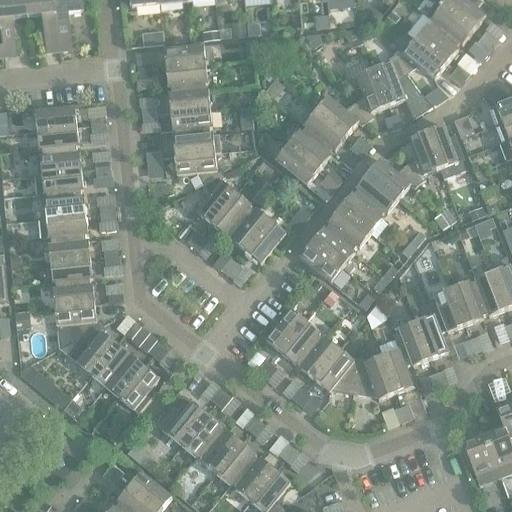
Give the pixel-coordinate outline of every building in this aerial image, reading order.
[(18,60),(14,22),(28,21),(26,0),(0,0),(0,11),(2,33),(4,48),(5,61),(18,60)] [(60,55),(54,0),(26,0),(28,21),(43,19),(47,56),(60,55)] [(54,0),(60,55),(72,53),(69,17),(84,15),(82,0),(54,0)] [(159,8),(158,0),(130,0),(132,11),(159,8)] [(186,6),(185,0),(158,0),(159,8),(186,6)] [(446,0),(441,7),(475,34),(486,20),(477,12),(484,5),(478,0),(446,0)] [(432,28),(459,50),(460,48),(462,49),(475,34),(441,7),(440,6),(436,6),(429,15),(428,20),(434,25),(432,28)] [(459,50),(432,28),(430,31),(428,29),(415,44),(446,69),(458,54),(456,53),(459,50)] [(498,41),(486,32),(482,38),(493,47),(498,41)] [(493,47),(482,38),(476,44),(488,53),(493,47)] [(446,69),(415,44),(404,57),(402,55),(396,59),(408,77),(419,70),(435,83),(446,69)] [(213,63),(212,53),(210,49),(165,54),(167,72),(206,68),(212,68),(211,67),(213,63)] [(405,105),(398,83),(408,77),(396,59),(389,63),(391,68),(374,74),(389,110),(405,105)] [(154,74),(153,66),(138,67),(139,75),(154,74)] [(470,76),(459,66),(453,73),(464,82),(470,76)] [(208,88),(206,68),(167,72),(169,91),(172,91),(172,94),(205,91),(204,88),(208,88)] [(464,82),(453,73),(449,79),(460,88),(464,82)] [(154,81),(154,74),(139,75),(140,83),(154,81)] [(389,110),(374,74),(357,81),(364,100),(356,106),(369,124),(374,121),(372,116),(389,110)] [(210,114),(208,94),(205,94),(205,91),(172,94),(172,97),(169,97),(171,117),(210,114)] [(369,124),(356,106),(344,114),(328,101),(316,115),(347,141),(359,127),(362,129),(369,124)] [(511,103),(490,112),(497,128),(511,122),(511,103)] [(158,117),(157,110),(142,111),(143,119),(158,117)] [(78,131),(76,112),(36,116),(38,135),(78,131)] [(212,131),(210,114),(171,117),(173,135),(176,135),(176,138),(209,135),(209,132),(212,131)] [(347,141),(316,115),(304,130),(307,132),(305,134),(331,157),(333,154),(335,155),(347,141)] [(405,130),(400,116),(393,119),(398,132),(405,130)] [(159,125),(158,118),(158,117),(143,119),(144,127),(159,125)] [(468,118),(457,123),(463,138),(474,133),(468,118)] [(106,128),(106,119),(93,120),(94,129),(106,128)] [(398,132),(393,119),(386,121),(391,135),(398,132)] [(511,141),(511,122),(497,128),(503,145),(511,141)] [(463,164),(454,139),(448,141),(444,129),(426,136),(440,172),(445,183),(465,176),(461,164),(463,164)] [(80,150),(78,131),(38,135),(40,153),(42,153),(43,155),(77,152),(77,150),(80,150)] [(331,157),(305,134),(302,137),(300,135),(288,149),(319,175),(331,160),(329,159),(331,157)] [(175,160),(214,156),(221,156),(219,137),(210,138),(209,135),(176,138),(176,141),(174,142),(175,160)] [(440,172),(426,136),(409,142),(416,163),(406,170),(420,188),(425,183),(423,178),(440,172)] [(372,149),(360,139),(355,146),(367,155),(372,149)] [(511,141),(503,145),(501,146),(508,163),(511,161),(511,141)] [(367,155),(355,146),(350,152),(362,161),(367,155)] [(319,175),(288,149),(276,164),(308,190),(319,175)] [(82,174),(80,156),(78,156),(77,152),(43,155),(43,159),(39,160),(41,179),(82,174)] [(162,161),(162,154),(147,155),(148,162),(162,161)] [(215,175),(214,156),(175,160),(177,179),(197,177),(202,187),(222,177),(220,174),(215,175)] [(163,170),(162,161),(148,162),(149,171),(163,170)] [(111,171),(110,164),(95,165),(96,173),(111,171)] [(420,188),(406,170),(397,177),(381,164),(369,178),(399,203),(411,189),(415,192),(420,188)] [(112,179),(111,171),(96,173),(97,180),(112,179)] [(84,193),(82,174),(41,179),(35,179),(37,198),(47,197),(47,201),(82,197),(81,193),(84,193)] [(344,184),(332,174),(327,181),(338,190),(344,184)] [(212,229),(237,198),(224,187),(226,184),(222,177),(202,187),(209,201),(197,217),(212,229)] [(399,203),(369,178),(358,192),(360,194),(357,197),(382,219),(384,216),(387,218),(399,203)] [(338,190),(327,181),(323,186),(334,196),(338,190)] [(87,219),(85,200),(82,200),(82,197),(47,201),(47,204),(44,204),(46,224),(87,219)] [(341,213),(371,237),(379,244),(390,229),(381,221),(382,219),(357,197),(355,200),(353,198),(341,213)] [(231,240),(253,213),(250,211),(251,209),(237,198),(212,229),(226,240),(228,238),(231,240)] [(116,217),(115,207),(100,209),(101,218),(116,217)] [(472,224),(486,219),(482,211),(469,216),(472,224)] [(246,256),(271,226),(256,214),(255,215),(253,213),(231,240),(234,242),(232,244),(246,256)] [(371,237),(341,213),(329,227),(332,229),(329,232),(354,253),(356,250),(359,252),(371,237)] [(447,214),(441,218),(449,229),(455,225),(447,214)] [(116,223),(116,217),(101,218),(102,225),(116,223)] [(449,229),(441,218),(435,223),(443,233),(449,229)] [(89,238),(87,219),(46,224),(40,224),(42,243),(52,242),(52,246),(87,242),(86,239),(89,238)] [(261,268),(285,237),(271,226),(246,256),(261,268)] [(352,255),(354,253),(329,232),(327,234),(325,232),(313,247),(342,271),(348,276),(353,271),(352,260),(354,257),(352,255)] [(195,249),(204,238),(198,233),(189,245),(195,249)] [(418,250),(428,239),(422,234),(412,245),(418,250)] [(201,254),(210,243),(204,238),(195,249),(201,254)] [(91,263),(90,244),(87,245),(87,242),(52,246),(52,249),(49,249),(51,267),(91,263)] [(409,261),(417,252),(418,250),(412,245),(403,256),(409,261)] [(342,271),(313,247),(301,262),(331,286),(342,271)] [(121,260),(120,252),(105,254),(106,261),(121,260)] [(0,309),(9,309),(5,259),(0,259),(0,309)] [(121,268),(121,260),(106,261),(106,269),(121,268)] [(511,311),(511,270),(508,260),(488,266),(492,276),(506,313),(511,311)] [(229,277),(238,266),(232,261),(223,272),(229,277)] [(93,281),(91,263),(51,267),(53,286),(56,286),(57,289),(91,284),(91,282),(93,281)] [(235,283),(244,271),(238,266),(229,277),(235,283)] [(390,284),(399,273),(393,268),(384,279),(390,284)] [(506,313),(492,276),(473,283),(474,285),(471,286),(483,320),(486,318),(487,321),(506,313)] [(381,296),(390,284),(384,279),(375,291),(381,296)] [(96,306),(94,287),(92,287),(91,284),(57,289),(57,292),(53,293),(55,311),(96,306)] [(483,320),(471,286),(468,288),(467,285),(451,292),(466,328),(481,323),(480,321),(483,320)] [(466,328),(451,292),(432,299),(433,301),(429,303),(442,335),(446,334),(447,336),(466,328)] [(366,313),(376,301),(369,297),(360,308),(366,313)] [(126,312),(125,304),(125,302),(110,304),(111,313),(126,312)] [(442,335),(429,303),(426,304),(432,320),(417,326),(432,364),(447,358),(439,337),(442,335)] [(55,311),(59,352),(104,327),(103,325),(98,325),(96,306),(55,311)] [(280,356),(306,325),(292,313),(266,345),(280,356)] [(18,314),(19,329),(31,328),(30,314),(18,314)] [(127,337),(137,325),(130,320),(121,332),(127,337)] [(133,342),(142,330),(137,325),(127,337),(133,342)] [(299,368),(322,341),(320,339),(321,338),(306,325),(280,356),(295,368),(297,366),(299,368)] [(432,364),(417,326),(398,333),(399,336),(396,338),(408,369),(412,368),(413,371),(432,364)] [(59,352),(92,380),(118,348),(104,337),(107,333),(104,327),(59,352)] [(408,369),(396,338),(393,339),(399,354),(384,360),(397,397),(413,391),(405,371),(408,369)] [(483,352),(478,340),(472,342),(477,355),(483,352)] [(316,385),(341,353),(326,341),(324,343),(322,341),(299,368),(302,370),(300,372),(316,385)] [(156,360),(165,348),(158,342),(149,354),(156,360)] [(477,355),(472,342),(465,345),(469,358),(477,355)] [(106,391),(132,360),(118,348),(92,380),(106,391)] [(161,364),(171,353),(165,348),(156,360),(161,364)] [(332,393),(356,397),(362,362),(356,361),(354,364),(341,353),(316,385),(330,396),(332,393)] [(121,403),(146,372),(132,360),(106,391),(121,403)] [(377,400),(379,404),(397,397),(384,360),(365,367),(364,362),(362,362),(356,397),(377,400)] [(264,378),(273,366),(267,361),(257,373),(264,378)] [(269,383),(279,371),(273,366),(264,378),(269,383)] [(156,396),(152,392),(160,383),(146,372),(121,403),(134,414),(138,418),(156,396)] [(449,387),(444,373),(444,372),(437,375),(442,389),(449,387)] [(442,389),(437,375),(429,378),(435,392),(442,389)] [(298,406),(307,394),(301,389),(292,401),(298,406)] [(216,408),(225,396),(219,391),(210,403),(216,408)] [(304,411),(313,399),(307,394),(298,406),(304,411)] [(222,413),(231,401),(225,396),(216,408),(222,413)] [(75,423),(83,413),(72,405),(64,414),(75,423)] [(415,421),(410,406),(402,409),(407,423),(415,421)] [(511,406),(496,413),(503,431),(506,439),(508,439),(511,450),(511,406)] [(180,449),(206,417),(193,407),(184,416),(175,409),(159,429),(168,436),(167,438),(180,449)] [(407,423),(402,409),(395,412),(400,426),(407,423)] [(199,462),(222,434),(220,433),(222,431),(206,417),(180,449),(196,462),(197,460),(199,462)] [(251,436),(260,424),(254,419),(245,431),(251,436)] [(257,441),(266,429),(260,424),(251,436),(257,441)] [(511,477),(511,450),(508,439),(506,439),(503,431),(483,438),(500,482),(511,477)] [(216,478),(242,447),(227,435),(225,437),(222,434),(199,462),(202,464),(200,466),(216,478)] [(500,482),(483,438),(463,446),(479,490),(500,482)] [(234,490),(257,463),(255,461),(256,459),(242,447),(216,478),(230,490),(232,488),(234,490)] [(284,463),(294,451),(288,447),(279,459),(284,463)] [(291,468),(300,457),(294,451),(284,463),(291,468)] [(250,506),(275,474),(260,462),(259,464),(257,463),(234,490),(237,492),(235,494),(250,506)] [(124,476),(113,466),(108,472),(120,481),(124,476)] [(120,481),(108,472),(103,478),(115,488),(120,481)] [(283,511),(277,503),(291,487),(275,474),(250,506),(257,511),(283,511)] [(163,511),(173,501),(142,476),(130,490),(157,511),(163,511)] [(157,511),(130,490),(118,505),(120,507),(118,509),(120,511),(157,511)] [(94,511),(96,510),(85,500),(80,506),(86,511),(94,511)]
